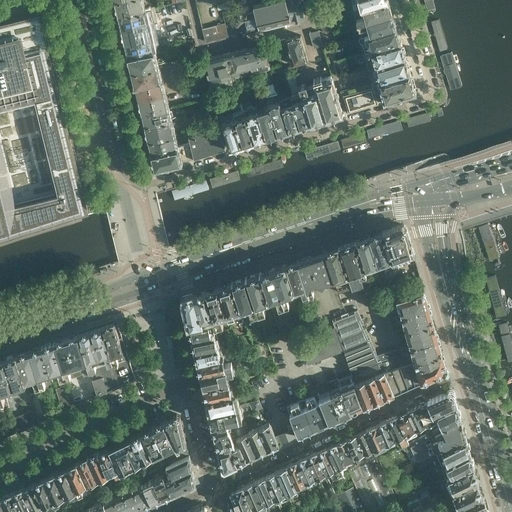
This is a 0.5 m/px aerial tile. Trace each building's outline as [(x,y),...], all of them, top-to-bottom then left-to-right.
[(143,0),(116,0),(114,1),(118,17),(145,10),(143,0)] [(291,21),(285,0),(271,0),(253,5),(254,5),(247,7),(248,12),(243,13),(243,12),(238,13),(238,15),(235,16),(237,26),(241,25),(243,32),(291,21)] [(254,5),(253,5),(252,0),(236,0),(239,9),(247,7),(254,5)] [(305,17),(300,0),(285,0),(291,21),(305,17)] [(358,0),(359,1),(351,3),(353,10),(354,9),(385,0),(358,0)] [(392,12),(391,8),(390,3),(388,0),(385,0),(354,9),(357,22),(392,12)] [(423,0),(427,10),(428,11),(428,12),(429,12),(431,13),(432,12),(433,12),(435,11),(435,10),(435,9),(435,7),(432,0),(423,0)] [(331,16),(326,2),(315,5),(320,20),(320,19),(330,16),(331,16)] [(118,17),(121,28),(152,20),(150,9),(145,10),(118,17)] [(0,238),(80,214),(90,211),(76,152),(73,142),(41,10),(0,20),(0,238)] [(396,25),(395,20),(393,16),(392,12),(357,22),(360,31),(361,35),(396,25)] [(334,29),(330,16),(320,19),(323,32),(334,29)] [(431,21),(440,51),(447,49),(438,19),(431,21)] [(121,28),(120,28),(124,44),(156,37),(152,20),(121,28)] [(228,36),(225,23),(202,28),(206,42),(228,36)] [(400,40),(396,26),(396,25),(361,35),(361,36),(360,36),(359,38),(359,40),(361,41),(362,41),(365,51),(400,40)] [(322,45),(318,31),(310,33),(314,47),(322,45)] [(308,60),(301,35),(285,39),(293,64),(308,60)] [(156,37),(124,44),(127,55),(154,49),(158,44),(156,37)] [(405,55),(401,41),(401,40),(400,40),(365,51),(354,54),(356,59),(367,56),(370,66),(373,65),(405,56),(405,55)] [(270,67),(263,44),(245,49),(252,71),(270,67)] [(197,53),(195,47),(183,50),(185,56),(197,53)] [(158,65),(154,49),(127,55),(126,55),(127,56),(128,61),(128,62),(129,62),(131,71),(158,65)] [(252,71),(245,49),(203,59),(212,87),(234,81),(235,82),(236,82),(235,75),(252,71)] [(453,98),(465,94),(452,51),(440,55),(453,98)] [(410,71),(405,56),(373,65),(375,71),(377,70),(380,80),(410,71)] [(165,92),(158,65),(131,71),(133,80),(132,80),(133,81),(134,86),(134,87),(135,87),(138,98),(165,92)] [(416,91),(416,90),(410,72),(410,71),(380,80),(376,81),(375,78),(371,79),(373,86),(344,95),(344,94),(343,94),(348,111),(384,101),(385,101),(394,98),(406,95),(406,94),(415,92),(416,91)] [(341,107),(339,100),(335,87),(333,79),(332,78),(323,81),(322,77),(313,79),(315,85),(307,87),(306,84),(299,86),(301,93),(311,123),(316,121),(316,122),(321,120),(325,118),(325,119),(327,118),(331,117),(337,115),(342,113),(342,114),(343,113),(343,112),(341,108),(342,108),(341,107)] [(288,130),(279,100),(278,95),(274,96),(272,90),(264,92),(267,102),(277,133),(288,130)] [(165,92),(138,98),(137,98),(141,114),(169,108),(165,92)] [(311,123),(301,93),(290,97),(299,126),(311,123)] [(212,105),(210,97),(203,99),(206,107),(212,105)] [(299,126),(290,97),(279,100),(288,130),(299,126)] [(277,133),(267,102),(256,106),(257,110),(265,137),(277,133)] [(444,116),(441,107),(405,119),(408,128),(444,116)] [(171,119),(169,108),(141,114),(144,125),(171,119)] [(265,137),(257,110),(246,114),(254,140),(265,137)] [(254,140),(246,114),(234,117),(242,144),(254,140)] [(242,144),(234,117),(222,121),(230,148),(242,144)] [(175,134),(171,119),(144,125),(148,141),(175,134)] [(402,131),(399,120),(367,130),(370,140),(402,131)] [(226,149),(219,128),(188,136),(189,143),(194,159),(200,157),(226,149)] [(366,141),(364,132),(341,139),(343,147),(366,141)] [(178,145),(175,134),(148,141),(151,152),(178,145)] [(340,151),(337,141),(304,151),(307,162),(340,151)] [(178,145),(151,152),(150,153),(150,154),(154,168),(154,169),(155,169),(162,167),(174,164),(181,162),(182,162),(182,161),(194,159),(189,143),(178,145)] [(305,163),(302,152),(283,157),(287,168),(305,163)] [(283,169),(280,159),(244,169),(247,179),(283,169)] [(241,181),(238,171),(210,180),(212,189),(241,181)] [(210,191),(206,181),(171,192),(174,202),(210,191)] [(489,261),(500,257),(489,223),(477,227),(489,261)] [(402,225),(401,225),(392,228),(382,232),(391,260),(395,258),(396,262),(412,257),(410,254),(414,252),(410,239),(406,227),(406,226),(405,225),(404,225),(403,224),(402,225)] [(391,260),(382,232),(382,231),(381,232),(377,233),(373,234),(370,236),(369,236),(378,264),(382,276),(395,271),(391,260)] [(378,264),(369,236),(364,237),(360,239),(355,240),(364,267),(372,264),(373,266),(378,264)] [(369,281),(364,267),(355,240),(340,246),(338,246),(347,272),(352,287),(369,281)] [(347,272),(338,246),(333,248),(329,249),(324,251),(334,279),(339,277),(339,275),(347,272)] [(334,279),(324,251),(319,253),(315,254),(310,256),(318,281),(319,282),(327,279),(328,281),(334,279)] [(318,281),(310,256),(306,257),(301,259),(297,260),(309,293),(314,292),(311,283),(318,281)] [(309,293),(297,260),(293,261),(289,263),(285,264),(294,289),(300,287),(303,295),(309,293)] [(294,289),(285,264),(281,265),(277,266),(278,267),(273,268),(284,302),(296,298),(293,289),(294,289)] [(284,302),(273,268),(269,270),(268,269),(264,271),(260,272),(269,299),(270,301),(277,299),(279,303),(284,302)] [(269,299),(260,272),(256,274),(255,272),(250,274),(251,276),(246,277),(258,314),(267,311),(265,302),(263,302),(262,301),(269,299)] [(258,314),(246,277),(241,279),(241,277),(236,278),(236,280),(232,282),(241,308),(248,306),(251,316),(258,314)] [(483,279),(483,280),(483,281),(483,282),(489,308),(489,309),(490,310),(491,311),(491,312),(492,313),(493,313),(494,314),(495,315),(496,313),(496,312),(496,311),(497,310),(497,308),(497,307),(496,306),(490,281),(490,279),(489,278),(488,278),(487,278),(486,278),(485,278),(483,279)] [(241,308),(232,282),(219,286),(228,313),(229,317),(235,315),(233,311),(241,308)] [(401,291),(398,282),(385,286),(388,297),(401,291)] [(228,313),(219,286),(205,291),(213,313),(215,320),(217,325),(218,327),(223,325),(220,315),(228,313)] [(366,304),(373,302),(368,286),(361,287),(366,304)] [(213,313),(205,291),(194,294),(202,317),(213,313)] [(429,307),(426,296),(425,295),(425,294),(425,293),(424,293),(423,293),(423,292),(422,292),(421,292),(421,293),(398,299),(397,299),(397,300),(398,300),(402,315),(429,307)] [(202,317),(194,294),(183,298),(190,326),(204,323),(202,317)] [(433,322),(429,307),(402,315),(406,330),(433,322)] [(446,367),(442,352),(438,338),(411,345),(402,348),(377,355),(357,309),(332,319),(334,325),(309,335),(297,339),(306,363),(342,349),(353,380),(363,408),(394,394),(444,371),(446,367)] [(210,333),(209,327),(217,325),(215,320),(204,323),(190,326),(192,338),(210,333)] [(135,377),(128,355),(122,336),(119,337),(119,336),(118,336),(114,324),(115,324),(114,321),(112,322),(106,325),(106,324),(97,327),(97,328),(91,330),(90,329),(89,330),(83,332),(78,333),(89,369),(97,395),(135,377)] [(438,338),(433,322),(406,330),(411,345),(438,338)] [(499,325),(509,362),(511,361),(511,334),(509,322),(499,325)] [(309,335),(307,328),(295,332),(297,339),(309,335)] [(89,369),(78,333),(66,337),(74,363),(80,361),(83,371),(89,369)] [(214,333),(210,333),(192,338),(195,349),(216,344),(214,333)] [(74,363),(66,337),(54,341),(65,376),(66,378),(70,377),(69,375),(70,375),(67,365),(74,363)] [(65,376),(54,341),(50,343),(45,344),(46,344),(42,345),(50,371),(50,373),(58,371),(60,378),(65,376)] [(219,356),(216,344),(195,349),(198,361),(219,356)] [(50,371),(42,345),(38,347),(37,347),(33,348),(29,350),(41,384),(46,382),(43,374),(50,371)] [(257,361),(253,348),(244,351),(247,363),(257,361)] [(41,384),(29,350),(25,351),(21,352),(17,354),(26,382),(33,379),(35,386),(41,384)] [(28,387),(26,382),(17,354),(13,355),(8,356),(1,359),(0,359),(0,385),(1,389),(3,395),(28,387)] [(231,367),(229,361),(223,363),(222,356),(219,356),(198,361),(201,374),(231,367)] [(151,367),(150,360),(142,361),(144,369),(151,367)] [(228,381),(226,374),(232,372),(231,367),(201,374),(204,386),(228,381)] [(363,408),(353,380),(340,386),(341,388),(352,412),(363,408)] [(230,393),(228,381),(204,386),(206,399),(230,393)] [(75,406),(69,387),(57,391),(63,411),(75,406)] [(352,412),(341,388),(330,393),(341,417),(352,412)] [(52,417),(43,390),(31,395),(40,423),(52,417)] [(456,403),(453,393),(454,393),(453,392),(453,391),(452,391),(452,390),(451,390),(450,390),(449,391),(428,400),(427,401),(433,414),(436,412),(456,403)] [(232,393),(230,393),(206,399),(209,412),(235,405),(232,393)] [(341,417),(330,393),(320,397),(320,399),(329,422),(341,417)] [(329,422),(320,399),(317,400),(314,394),(310,396),(322,425),(329,422)] [(322,425),(310,396),(306,397),(309,404),(305,406),(314,429),(322,425)] [(314,429),(305,406),(301,407),(298,401),(295,402),(306,432),(314,429)] [(433,414),(427,401),(417,406),(426,425),(436,420),(433,414)] [(306,432),(295,402),(290,404),(293,411),(290,412),(295,426),(299,436),(306,432)] [(460,417),(456,403),(436,412),(442,426),(460,418),(461,418),(460,417)] [(238,418),(235,405),(209,412),(212,424),(226,421),(229,420),(238,418)] [(426,425),(417,406),(407,410),(415,429),(426,425)] [(33,410),(11,418),(16,434),(19,433),(38,424),(33,410)] [(415,429),(407,410),(396,415),(405,434),(415,429)] [(186,443),(180,415),(177,414),(165,420),(174,440),(172,441),(173,444),(176,450),(187,446),(186,443)] [(405,434),(396,415),(386,420),(395,439),(399,437),(402,444),(408,441),(405,434)] [(257,455),(247,432),(241,417),(238,418),(229,420),(234,430),(235,432),(236,434),(240,444),(246,460),(257,455)] [(417,461),(441,449),(466,438),(460,418),(442,426),(408,441),(402,444),(401,444),(403,449),(406,449),(411,447),(417,461)] [(174,440),(165,420),(161,421),(157,423),(153,425),(164,448),(173,444),(172,441),(174,440)] [(395,439),(386,420),(376,424),(385,443),(395,439)] [(230,431),(226,421),(212,424),(215,437),(235,432),(234,430),(230,431)] [(278,445),(268,422),(258,427),(267,450),(278,445)] [(385,443),(376,424),(366,429),(375,448),(385,443)] [(164,448),(153,425),(149,427),(145,429),(141,431),(152,454),(164,448)] [(284,431),(288,440),(299,436),(295,426),(284,431)] [(267,450),(258,427),(247,432),(257,455),(267,450)] [(375,448),(366,429),(356,434),(365,452),(375,448)] [(152,454),(141,431),(130,436),(141,459),(152,454)] [(236,445),(232,435),(236,434),(235,432),(215,437),(218,450),(230,447),(236,445)] [(368,459),(365,452),(356,434),(346,438),(378,510),(383,507),(388,505),(368,459)] [(141,459),(130,436),(109,447),(120,470),(141,459)] [(373,511),(378,510),(346,438),(336,443),(346,464),(353,480),(368,511),(373,511)] [(470,451),(466,439),(467,439),(466,438),(441,449),(447,462),(470,451)] [(346,464),(336,443),(326,447),(338,473),(343,471),(341,466),(346,464)] [(246,460),(240,444),(236,445),(230,447),(237,464),(246,460)] [(120,470),(109,447),(98,452),(108,472),(113,470),(118,480),(124,478),(120,470)] [(237,464),(230,447),(218,450),(218,451),(219,451),(220,456),(220,457),(221,462),(221,463),(221,462),(222,468),(223,468),(223,469),(224,469),(225,470),(237,464)] [(338,473),(326,447),(316,452),(325,473),(330,471),(332,476),(338,473)] [(470,451),(447,462),(446,463),(452,475),(474,465),(474,464),(470,451)] [(109,474),(108,472),(98,452),(87,457),(98,479),(109,474)] [(325,473),(316,452),(306,456),(316,477),(325,473)] [(175,461),(172,453),(167,455),(170,463),(175,461)] [(192,467),(189,455),(175,461),(170,463),(166,465),(171,476),(192,467)] [(398,500),(387,474),(378,455),(368,459),(388,505),(398,500)] [(316,477),(306,456),(296,461),(306,482),(316,477)] [(98,479),(87,457),(77,462),(87,483),(87,484),(98,479)] [(159,468),(155,461),(144,466),(148,473),(159,468)] [(306,482),(296,461),(287,465),(296,486),(306,482)] [(87,483),(77,462),(66,467),(78,492),(83,490),(81,486),(87,483)] [(297,488),(296,486),(287,465),(276,470),(286,493),(297,488)] [(478,480),(477,475),(475,470),(474,465),(452,475),(446,478),(449,484),(446,486),(449,494),(453,492),(478,480)] [(78,492),(66,467),(55,472),(65,493),(71,490),(73,494),(78,492)] [(193,484),(195,480),(192,467),(171,476),(165,479),(172,494),(184,488),(185,488),(192,484),(192,485),(193,484)] [(286,493),(276,470),(265,475),(275,498),(286,493)] [(65,493),(55,472),(43,478),(55,503),(60,500),(58,496),(65,493)] [(172,494),(165,479),(163,474),(153,479),(162,498),(172,494)] [(275,498),(265,475),(254,480),(264,503),(275,498)] [(55,503),(43,478),(33,482),(43,503),(48,501),(50,505),(55,503)] [(162,498),(153,479),(143,484),(152,503),(162,498)] [(264,503),(254,480),(243,485),(253,508),(264,503)] [(368,511),(353,480),(332,489),(342,511),(368,511)] [(482,495),(481,490),(480,485),(478,480),(453,492),(459,506),(482,495)] [(35,511),(45,508),(43,503),(33,482),(30,484),(25,486),(22,488),(33,511),(35,511)] [(115,489),(113,483),(107,486),(108,488),(105,489),(107,492),(111,491),(115,489)] [(152,503),(143,484),(133,488),(142,507),(152,503)] [(142,507),(133,488),(126,492),(123,485),(121,486),(122,490),(124,493),(132,511),(142,507)] [(255,511),(253,508),(243,485),(233,490),(232,492),(232,493),(235,500),(239,511),(255,511)] [(112,495),(122,490),(121,486),(115,489),(111,491),(112,495)] [(33,511),(22,488),(19,489),(15,491),(11,493),(20,511),(33,511)] [(438,511),(433,501),(428,490),(417,494),(419,499),(424,511),(438,511)] [(20,511),(11,493),(0,498),(6,511),(20,511)] [(132,511),(124,493),(114,497),(120,511),(132,511)] [(486,509),(484,501),(483,495),(482,495),(459,506),(455,508),(457,511),(483,511),(486,511),(487,511),(487,510),(487,509),(486,509)] [(84,511),(81,504),(83,503),(80,496),(68,501),(72,508),(71,509),(72,511),(84,511)] [(120,511),(114,497),(104,502),(108,511),(120,511)] [(424,511),(419,499),(409,503),(412,511),(424,511)] [(108,511),(104,502),(94,506),(96,511),(108,511)]
